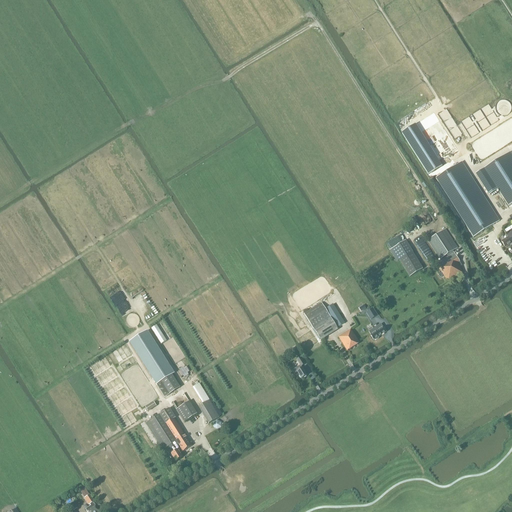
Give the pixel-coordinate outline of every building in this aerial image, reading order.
[(415,125),(402,133),(428,175),(442,166),(439,162),(415,125)] [(455,133),(454,134),(456,138),(463,134),(459,127),(456,129),(456,128),(453,130),(455,133)] [(485,169),(498,190),(509,207),(511,204),(511,154),(511,153),(485,169)] [(462,162),(436,178),(472,236),(498,220),(462,162)] [(498,190),(485,169),(477,174),(490,195),(498,190)] [(462,266),(454,253),(453,251),(458,248),(445,229),(427,241),(440,260),(447,255),(448,257),(436,264),(448,283),(463,273),(459,267),(462,266)] [(511,233),(507,236),(508,237),(501,242),(505,248),(510,244),(510,245),(511,243),(511,233)] [(427,259),(434,255),(423,238),(416,243),(427,259)] [(405,241),(390,250),(398,262),(400,260),(410,277),(422,270),(423,269),(422,269),(412,252),(405,241)] [(113,300),(121,315),(132,309),(126,300),(124,301),(122,296),(113,300)] [(322,303),(304,314),(313,329),(320,340),(321,339),(344,324),(345,324),(333,305),(331,306),(326,309),(322,303)] [(377,315),(373,309),(367,313),(371,319),(377,315)] [(381,324),(369,332),(371,335),(374,340),(375,339),(375,340),(376,340),(378,339),(379,338),(378,337),(386,332),(383,327),(383,328),(381,324)] [(157,325),(151,329),(161,344),(167,341),(157,325)] [(359,343),(351,329),(338,337),(347,351),(359,343)] [(147,331),(130,343),(165,398),(170,395),(169,394),(180,388),(172,375),(174,374),(147,331)] [(305,365),(300,358),(297,360),(300,365),(292,370),(295,374),(297,372),(302,379),(307,376),(301,367),(305,365)] [(188,372),(190,371),(187,365),(180,370),(184,377),(189,374),(188,372)] [(219,418),(209,400),(199,407),(209,424),(219,418)] [(154,402),(145,407),(148,411),(156,406),(154,402)] [(176,410),(184,422),(197,414),(189,402),(176,410)] [(178,445),(180,448),(178,450),(171,454),(176,462),(183,457),(180,453),(182,451),(183,452),(192,446),(174,419),(175,418),(169,408),(159,415),(146,424),(163,450),(169,446),(171,450),(178,445)] [(219,419),(213,423),(217,430),(223,426),(219,419)] [(89,495),(84,498),(88,505),(89,505),(92,502),(94,501),(89,495)] [(72,511),(71,511),(75,511),(75,510),(77,508),(73,502),(68,506),(72,511)] [(90,506),(85,509),(86,511),(98,511),(99,511),(94,503),(93,504),(92,502),(89,505),(90,506)]
